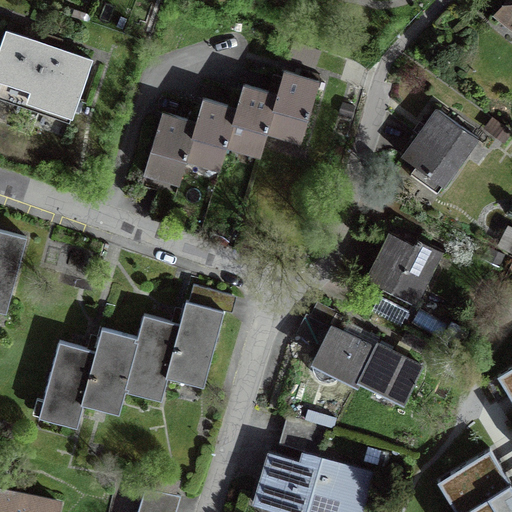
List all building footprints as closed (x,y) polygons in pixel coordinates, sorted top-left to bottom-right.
[(511,0),(509,0),(498,14),(511,25),(511,0)] [(92,59),(6,28),(0,45),(0,89),(72,115),(92,59)] [(326,70),(312,65),(309,75),(323,79),(326,70)] [(268,123),(270,124),(303,133),(319,80),(284,70),(277,93),(268,123)] [(268,123),(277,93),(243,83),(236,106),(227,137),(230,137),(263,147),(270,124),(268,123)] [(227,137),(236,106),(203,97),(196,120),(187,151),(189,151),(223,161),(230,137),(227,137)] [(434,108),(400,157),(445,188),(479,140),(434,108)] [(187,151),(196,120),(162,111),(147,165),(182,175),(189,151),(187,151)] [(0,309),(6,311),(25,235),(0,228),(0,309)] [(414,243),(389,231),(365,277),(416,302),(443,249),(417,236),(414,243)] [(138,337),(127,381),(147,386),(145,393),(162,398),(170,367),(190,372),(188,380),(203,384),(223,309),(228,311),(232,293),(193,283),(188,300),(186,300),(180,322),(144,313),(137,337),(138,337)] [(331,325),(335,327),(342,314),(318,302),(301,335),(321,345),(331,325)] [(360,376),(375,347),(335,327),(331,325),(321,345),(314,359),(358,381),(360,376)] [(138,337),(137,337),(102,327),(96,350),(59,340),(41,408),(63,413),(61,421),(77,425),(85,395),(105,400),(102,408),(119,412),(127,381),(138,337)] [(375,347),(360,376),(405,399),(422,364),(377,342),(375,347)] [(301,458),(269,449),(254,501),(289,511),(360,511),(373,470),(320,454),(328,427),(292,416),(283,445),(303,451),(301,458)] [(389,451),(367,445),(363,459),(384,466),(389,451)] [(511,511),(511,456),(473,483),(492,511),(511,511)] [(154,487),(152,486),(144,511),(169,511),(178,481),(158,475),(154,487)] [(57,511),(59,504),(0,490),(0,511),(57,511)]
